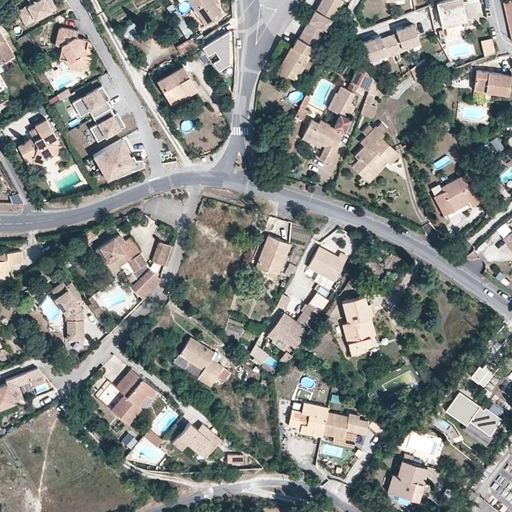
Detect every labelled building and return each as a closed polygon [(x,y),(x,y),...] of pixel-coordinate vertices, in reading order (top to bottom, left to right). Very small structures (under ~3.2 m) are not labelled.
[(56,7),(51,0),(30,0),(33,4),(20,11),(27,23),(56,7)] [(189,0),(206,24),(223,13),(216,4),(213,0),(189,0)] [(320,0),(316,8),(314,8),(299,36),(297,35),(293,44),(292,44),(276,71),(285,76),(287,74),(290,68),(299,72),(314,45),(315,45),(330,17),(332,18),(340,0),(320,0)] [(451,0),(436,4),(441,25),(467,19),(463,0),(451,0)] [(502,1),(511,36),(511,9),(510,3),(506,3),(505,0),(502,1)] [(467,19),(441,25),(442,29),(468,22),(467,19)] [(379,32),(379,34),(362,41),(369,59),(385,52),(386,55),(404,48),(403,45),(419,39),(412,22),(395,28),(394,26),(379,32)] [(62,25),(59,27),(55,43),(62,45),(59,57),(72,59),(70,67),(83,69),(90,65),(93,53),(85,51),(88,38),(76,35),(78,29),(62,25)] [(233,29),(208,46),(215,55),(221,51),(226,58),(220,61),(226,69),(236,62),(233,29)] [(0,60),(1,62),(14,54),(0,30),(0,60)] [(480,38),(482,53),(495,52),(493,36),(480,38)] [(186,92),(197,85),(184,62),(156,79),(167,96),(183,87),(186,92)] [(473,63),(469,83),(505,87),(508,67),(473,63)] [(360,89),(370,94),(375,82),(361,67),(352,85),(360,89)] [(295,79),(299,72),(290,68),(287,74),(295,79)] [(418,95),(432,84),(428,76),(412,87),(418,95)] [(381,88),(375,82),(370,94),(369,97),(376,100),(381,88)] [(88,108),(92,114),(109,104),(110,104),(104,94),(106,92),(101,83),(71,100),(79,114),(88,108)] [(488,85),(469,83),(468,92),(487,94),(488,85)] [(360,89),(352,85),(346,95),(354,100),(360,89)] [(57,94),(59,98),(70,92),(68,87),(57,94)] [(183,87),(167,96),(170,101),(186,92),(183,87)] [(104,94),(110,104),(112,103),(106,92),(104,94)] [(349,109),(354,100),(346,95),(343,101),(337,98),(329,113),(339,118),(333,129),(321,123),(319,127),(311,122),(303,138),(322,147),(323,144),(326,146),(319,161),(326,166),(344,136),(344,129),(347,130),(350,125),(349,123),(355,113),(349,109)] [(308,99),(304,96),(298,109),(302,111),(308,99)] [(365,108),(372,111),(376,100),(369,97),(365,108)] [(89,125),(97,139),(124,123),(118,113),(116,114),(114,110),(113,111),(109,104),(92,114),(96,121),(89,125)] [(365,108),(360,120),(373,124),(378,115),(372,113),(372,111),(365,108)] [(302,111),(298,109),(293,118),(301,122),(306,113),(302,111)] [(16,146),(24,160),(30,157),(33,162),(34,163),(41,164),(42,157),(49,153),(57,156),(62,144),(57,142),(60,140),(46,116),(33,124),(35,127),(29,130),(32,137),(16,146)] [(351,164),(361,175),(382,155),(387,160),(390,163),(398,155),(382,139),(384,136),(375,126),(361,141),(364,144),(355,154),(358,157),(351,164)] [(74,145),(82,145),(82,128),(73,128),(74,145)] [(497,135),(489,139),(496,151),(504,146),(497,135)] [(130,153),(120,136),(93,152),(96,158),(100,156),(107,169),(104,171),(107,177),(144,162),(141,155),(135,156),(133,152),(130,153)] [(303,138),(301,142),(319,152),(322,147),(303,138)] [(382,155),(361,175),(367,181),(387,160),(382,155)] [(107,169),(100,156),(96,158),(104,171),(107,169)] [(467,185),(462,175),(440,187),(442,190),(434,194),(445,214),(452,210),(451,207),(457,204),(459,207),(467,203),(469,207),(478,201),(469,184),(467,185)] [(95,222),(84,229),(88,235),(99,228),(95,222)] [(511,229),(503,237),(510,245),(511,243),(511,229)] [(120,230),(96,243),(104,258),(113,254),(118,261),(126,257),(140,249),(131,233),(124,236),(120,230)] [(174,240),(161,235),(156,247),(169,252),(174,240)] [(267,236),(255,268),(265,272),(265,270),(276,274),(288,244),(267,236)] [(230,263),(210,242),(194,257),(214,278),(230,263)] [(0,246),(0,264),(5,264),(5,260),(15,259),(20,255),(18,244),(3,246),(3,247),(0,246)] [(326,247),(319,244),(308,264),(334,278),(347,254),(339,250),(337,255),(325,249),(326,247)] [(149,265),(140,249),(126,257),(131,267),(129,269),(135,279),(128,286),(138,295),(154,279),(158,270),(149,265)] [(286,270),(292,274),(295,267),(289,263),(286,270)] [(265,272),(255,268),(253,270),(274,279),(276,274),(265,270),(265,272)] [(158,270),(154,279),(138,295),(140,298),(157,281),(161,271),(158,270)] [(364,278),(355,272),(348,280),(358,287),(364,278)] [(76,300),(83,296),(74,282),(67,286),(55,294),(67,314),(66,336),(81,337),(82,310),(76,300)] [(276,304),(285,307),(290,295),(281,292),(276,304)] [(365,314),(369,313),(364,294),(342,300),(346,316),(341,317),(351,351),(364,347),(363,344),(372,341),(370,333),(365,314)] [(86,301),(94,314),(100,310),(92,297),(86,301)] [(295,319),(306,327),(319,309),(308,301),(295,319)] [(293,345),(306,327),(295,319),(282,310),(265,332),(271,337),(275,332),(293,345)] [(374,331),(369,313),(365,314),(370,333),(374,331)] [(197,346),(200,342),(191,336),(189,340),(197,346)] [(189,340),(180,354),(204,370),(198,378),(210,386),(217,376),(225,381),(230,373),(223,368),(224,366),(217,362),(211,358),(215,351),(200,342),(197,346),(189,340)] [(254,343),(249,354),(261,365),(268,354),(254,343)] [(222,356),(215,351),(211,358),(217,362),(222,356)] [(285,364),(291,355),(285,351),(279,360),(285,364)] [(268,355),(263,362),(273,368),(278,361),(268,355)] [(245,366),(251,371),(256,363),(250,359),(245,366)] [(473,377),(484,385),(497,368),(486,360),(482,365),(473,377)] [(470,374),(473,377),(482,365),(479,363),(470,374)] [(155,387),(130,366),(114,384),(122,390),(109,406),(126,421),(139,405),(135,401),(145,390),(149,394),(155,387)] [(0,409),(16,403),(15,401),(14,398),(23,394),(19,386),(45,375),(38,368),(8,380),(9,383),(0,386),(0,409)] [(480,405),(459,390),(445,409),(466,424),(469,420),(489,434),(501,418),(485,406),(483,409),(479,406),(480,405)] [(299,429),(320,434),(321,430),(344,435),(346,427),(346,423),(356,425),(355,429),(365,431),(368,418),(358,416),(359,412),(349,410),(348,413),(327,409),(328,404),(303,399),(301,408),(291,406),(288,421),(300,424),(299,429)] [(188,421),(171,440),(180,449),(186,441),(203,456),(219,438),(200,421),(195,427),(188,421)] [(148,428),(143,434),(155,445),(161,438),(148,428)] [(353,440),(355,432),(346,430),(344,439),(353,440)] [(126,432),(120,439),(130,448),(136,440),(126,432)] [(393,475),(388,494),(409,499),(417,502),(426,467),(411,463),(412,457),(405,455),(399,477),(393,475)] [(409,499),(388,494),(386,500),(407,506),(409,499)]
